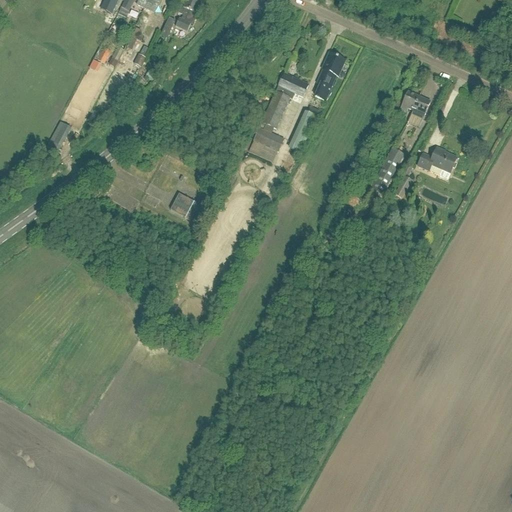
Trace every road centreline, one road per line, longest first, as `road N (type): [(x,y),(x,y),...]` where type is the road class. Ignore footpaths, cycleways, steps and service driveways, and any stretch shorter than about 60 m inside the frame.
road 1 (tertiary): [(0,236),(173,99),(261,0)]
road 2 (unclassified): [(511,98),(291,0)]
